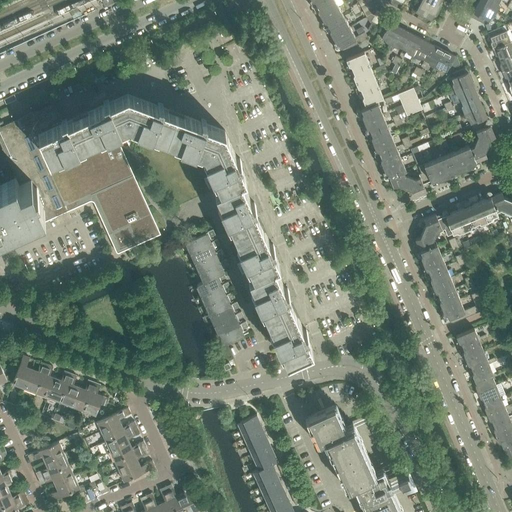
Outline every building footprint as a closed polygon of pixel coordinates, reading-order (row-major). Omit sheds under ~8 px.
[(338,6),(334,0),(311,0),(316,7),(317,9),(321,15),(338,6)] [(403,3),(396,0),(389,0),(388,3),(400,9),(403,3)] [(436,15),(438,10),(439,9),(421,0),(415,11),(419,13),(416,17),(429,24),(433,15),(434,16),(436,15)] [(440,2),(441,0),(421,0),(439,9),(441,4),(441,2),(440,2)] [(498,2),(499,0),(479,0),(479,1),(496,11),(500,5),(499,3),(498,2)] [(493,16),(496,11),(479,1),(471,17),(483,23),(485,19),(489,21),(491,17),(492,17),(493,16)] [(376,11),(377,10),(374,5),(363,11),(366,17),(371,14),(374,16),(376,11)] [(349,26),(338,6),(321,15),(325,23),(328,28),(332,36),(349,26)] [(391,45),(400,27),(385,19),(379,32),(383,34),(381,38),(385,40),(385,42),(391,45)] [(372,32),(376,26),(371,23),(368,30),(372,32)] [(356,37),(349,26),(332,36),(335,41),(338,47),(340,46),(342,50),(345,51),(366,39),(367,36),(365,32),(356,37)] [(510,40),(506,30),(503,31),(501,26),(488,32),(491,41),(490,43),(492,48),(510,40)] [(402,49),(411,33),(400,27),(391,45),(397,47),(398,47),(399,47),(402,49)] [(412,56),(421,38),(411,33),(402,49),(406,51),(407,53),(412,56)] [(423,60),(432,44),(421,38),(412,56),(418,59),(420,58),(423,60)] [(511,53),(511,44),(510,40),(492,48),(495,54),(497,55),(499,59),(511,53)] [(433,67),(442,49),(432,44),(423,60),(427,62),(428,64),(433,67)] [(460,64),(456,56),(442,49),(433,67),(439,70),(441,69),(445,71),(449,64),(454,67),(460,64)] [(373,74),(364,51),(346,59),(355,81),(373,74)] [(511,66),(511,53),(499,59),(501,63),(500,63),(499,65),(502,71),(511,66)] [(385,63),(384,61),(380,57),(377,59),(380,66),(385,63)] [(511,79),(511,66),(502,71),(504,77),(506,77),(508,81),(511,79)] [(472,83),(466,67),(453,73),(454,77),(451,79),(453,83),(452,83),(451,85),(454,91),(472,83)] [(383,96),(373,74),(355,81),(365,104),(383,96)] [(477,94),(472,83),(454,91),(456,97),(458,97),(459,97),(461,101),(477,94)] [(422,109),(413,87),(397,94),(402,105),(406,115),(422,109)] [(128,122),(127,93),(109,101),(108,99),(105,101),(103,102),(104,104),(81,114),(92,138),(113,129),(116,127),(118,131),(119,130),(127,127),(126,125),(128,124),(128,122)] [(166,138),(176,111),(162,106),(163,104),(158,102),(157,104),(127,93),(128,122),(128,124),(130,125),(130,127),(157,137),(158,135),(166,138)] [(482,105),(477,94),(461,101),(462,105),(461,105),(461,107),(463,113),(482,105)] [(382,113),(377,102),(361,108),(361,109),(359,109),(361,113),(362,114),(361,115),(364,121),(382,113)] [(60,117),(53,103),(23,116),(30,130),(60,117)] [(486,117),(482,105),(463,113),(466,119),(468,120),(470,124),(486,117)] [(204,151),(224,130),(205,122),(206,120),(201,118),(200,120),(176,111),(166,138),(173,141),(173,143),(200,153),(201,151),(203,152),(204,151)] [(391,135),(386,124),(382,113),(364,121),(366,127),(367,127),(367,128),(369,134),(371,136),(371,137),(373,143),(391,135)] [(92,138),(81,114),(67,120),(66,118),(61,120),(60,117),(30,130),(43,160),(92,138)] [(2,121),(0,121),(0,143),(20,134),(15,121),(14,120),(4,125),(2,121)] [(494,134),(490,125),(489,125),(488,123),(484,125),(483,121),(471,126),(474,134),(472,139),(487,145),(490,139),(495,137),(494,134)] [(147,205),(121,146),(119,143),(115,134),(114,132),(113,129),(92,138),(43,160),(57,190),(64,206),(93,193),(111,232),(124,226),(128,224),(133,234),(136,241),(159,231),(151,214),(148,208),(147,205)] [(241,163),(239,158),(237,159),(224,130),(204,151),(203,152),(204,154),(202,155),(214,182),(216,181),(217,184),(211,187),(213,191),(221,187),(221,188),(241,179),(246,177),(240,163),(241,163)] [(25,145),(20,134),(0,143),(5,154),(25,145)] [(400,157),(396,147),(391,135),(373,143),(375,149),(377,149),(376,150),(379,157),(380,158),(380,159),(382,165),(400,157)] [(487,157),(485,152),(487,145),(472,139),(470,144),(457,150),(465,168),(471,165),(471,164),(472,165),(479,162),(480,161),(479,160),(487,157)] [(30,155),(25,145),(5,154),(9,164),(30,155)] [(423,161),(417,146),(411,149),(417,164),(423,161)] [(465,168),(457,150),(434,159),(442,177),(449,175),(449,174),(450,174),(457,171),(458,170),(459,170),(465,168)] [(14,173),(34,164),(30,155),(9,164),(14,173)] [(406,171),(400,157),(382,165),(385,171),(386,171),(385,172),(388,179),(388,180),(389,180),(391,180),(393,187),(398,185),(404,187),(411,173),(406,171)] [(442,177),(434,159),(418,166),(420,173),(416,175),(411,173),(404,187),(412,190),(414,195),(426,190),(425,188),(427,187),(428,183),(435,180),(436,179),(437,180),(442,177)] [(40,178),(34,164),(14,173),(16,178),(19,185),(30,180),(31,182),(40,178)] [(46,214),(42,206),(35,191),(37,190),(36,187),(35,186),(33,187),(31,182),(30,180),(19,185),(16,178),(0,184),(0,234),(0,235),(46,214)] [(40,178),(31,182),(33,187),(35,186),(36,187),(43,183),(40,178)] [(256,207),(254,202),(252,203),(241,179),(221,188),(221,187),(213,191),(232,233),(260,220),(254,208),(256,207)] [(55,210),(48,194),(43,183),(36,187),(37,190),(35,191),(42,206),(46,214),(55,210)] [(504,214),(510,199),(503,196),(501,192),(494,195),(494,194),(493,193),(486,196),(485,196),(485,197),(485,198),(479,201),(486,220),(492,217),(493,215),(493,214),(499,212),(504,214)] [(488,224),(486,220),(479,201),(472,204),(471,203),(470,202),(464,205),(463,205),(463,206),(463,208),(457,210),(464,229),(470,226),(471,225),(470,224),(475,222),(478,229),(488,224)] [(464,229),(457,210),(450,213),(449,212),(448,212),(442,214),(440,215),(438,215),(436,215),(435,214),(423,219),(425,223),(420,237),(415,239),(420,250),(420,251),(436,244),(435,241),(439,231),(444,229),(447,236),(453,234),(452,232),(456,230),(459,231),(464,229)] [(275,248),(273,243),(271,244),(260,220),(232,233),(249,270),(244,273),(246,277),(254,273),(255,274),(274,265),(279,263),(273,249),(275,248)] [(136,241),(133,234),(128,224),(124,226),(111,232),(119,249),(136,241)] [(210,242),(208,238),(215,234),(213,229),(186,241),(191,251),(210,242)] [(459,247),(455,237),(448,240),(453,250),(459,247)] [(214,252),(212,247),(220,244),(217,239),(210,242),(191,251),(195,261),(214,252)] [(441,255),(436,244),(420,251),(420,250),(418,251),(419,254),(423,262),(441,255)] [(219,262),(217,257),(224,254),(222,249),(214,252),(195,261),(200,271),(219,262)] [(450,277),(441,255),(423,262),(428,276),(430,278),(432,284),(450,277)] [(223,272),(221,267),(228,264),(226,259),(219,262),(200,271),(204,280),(223,272)] [(289,292),(287,287),(285,288),(274,265),(255,274),(254,273),(246,277),(265,319),(293,307),(287,293),(289,292)] [(220,285),(218,280),(226,277),(223,272),(204,280),(197,283),(201,294),(220,285)] [(459,299),(450,277),(432,284),(434,290),(435,293),(441,306),(459,299)] [(225,295),(223,290),(230,287),(228,282),(220,285),(201,294),(206,303),(225,295)] [(464,310),(448,316),(448,317),(450,321),(452,322),(483,309),(484,307),(483,303),(485,303),(485,304),(492,301),(486,288),(471,294),(476,305),(464,310)] [(229,305),(227,300),(234,297),(232,291),(225,295),(206,303),(210,313),(229,305)] [(464,310),(459,299),(441,306),(444,312),(445,315),(446,318),(448,317),(448,316),(464,310)] [(234,314),(232,310),(239,306),(237,301),(229,305),(210,313),(215,323),(234,314)] [(308,334),(306,329),(304,330),(293,307),(265,319),(285,363),(289,362),(288,359),(312,348),(306,335),(308,334)] [(238,324),(236,320),(243,316),(241,311),(234,314),(215,323),(219,333),(238,324)] [(243,335),(240,329),(248,326),(245,321),(238,324),(219,333),(224,343),(243,335)] [(478,337),(474,327),(456,335),(465,358),(483,350),(479,340),(486,337),(485,334),(478,337)] [(487,360),(483,350),(465,358),(474,379),(490,372),(491,373),(492,373),(488,363),(495,360),(494,356),(487,360)] [(24,387),(32,368),(26,366),(29,357),(23,355),(12,383),(24,387)] [(36,392),(47,364),(40,361),(37,370),(32,368),(24,387),(36,392)] [(228,362),(223,364),(222,364),(225,371),(231,368),(228,362)] [(48,396),(55,376),(50,374),(53,366),(47,364),(36,392),(48,396)] [(60,401),(70,373),(64,370),(61,378),(55,376),(48,396),(60,401)] [(495,384),(491,373),(490,372),(474,379),(476,384),(475,386),(477,392),(495,384)] [(71,405),(79,386),(73,383),(76,375),(70,373),(60,401),(71,405)] [(83,410),(94,382),(88,379),(84,388),(79,386),(71,405),(83,410)] [(95,414),(103,395),(97,392),(100,384),(94,382),(83,410),(95,414)] [(500,395),(495,384),(477,392),(480,398),(481,399),(482,398),(484,402),(500,395)] [(504,406),(500,395),(484,402),(485,406),(484,408),(486,414),(504,406)] [(403,511),(402,509),(403,509),(400,503),(400,504),(391,485),(392,485),(391,484),(396,482),(400,480),(398,477),(395,478),(390,481),(390,479),(389,480),(383,467),(376,471),(373,464),(371,458),(370,459),(362,440),(360,434),(359,435),(355,425),(365,421),(363,418),(346,426),(343,419),(344,419),(341,413),(341,414),(336,404),(334,405),(307,417),(318,442),(326,438),(348,487),(357,483),(363,497),(362,498),(367,507),(367,508),(368,511),(403,511)] [(121,422),(119,418),(131,413),(128,406),(97,421),(102,431),(121,422)] [(509,418),(504,406),(486,414),(489,420),(491,421),(491,420),(493,424),(509,418)] [(241,430),(260,422),(256,414),(237,422),(241,430)] [(511,429),(511,424),(509,418),(493,424),(495,428),(494,429),(493,430),(496,436),(511,429)] [(106,441),(137,426),(134,420),(122,426),(121,422),(102,431),(106,441)] [(244,438),(263,429),(260,422),(241,430),(244,438)] [(129,442),(128,438),(140,432),(137,426),(106,441),(101,443),(106,452),(110,450),(129,442)] [(248,445),(267,437),(263,429),(244,438),(248,445)] [(511,429),(496,436),(498,442),(500,443),(501,443),(502,447),(511,442),(511,429)] [(251,453),(270,445),(267,437),(248,445),(251,453)] [(64,452),(58,440),(27,454),(30,461),(42,455),(45,461),(64,452)] [(115,460),(146,446),(143,440),(131,446),(129,442),(110,450),(115,460)] [(511,456),(511,442),(502,447),(507,458),(511,456)] [(255,461),(274,452),(270,445),(251,453),(255,461)] [(138,461),(137,458),(149,452),(146,446),(115,460),(119,470),(138,461)] [(0,460),(8,456),(6,450),(0,452),(0,460)] [(38,478),(69,464),(64,452),(45,461),(47,466),(35,472),(38,478)] [(272,463),(278,460),(274,452),(255,461),(258,468),(259,469),(272,463)] [(124,480),(155,466),(152,460),(140,465),(138,461),(119,470),(124,480)] [(257,480),(276,471),(272,463),(259,469),(258,468),(253,471),(257,480)] [(74,475),(69,464),(38,478),(41,484),(53,478),(55,484),(74,475)] [(0,480),(16,473),(13,467),(1,473),(0,469),(0,480)] [(413,490),(408,479),(409,478),(410,477),(408,472),(406,471),(405,472),(403,467),(396,470),(398,475),(397,475),(398,477),(400,480),(400,482),(401,481),(406,493),(413,490)] [(260,487),(279,479),(276,471),(257,480),(260,487)] [(0,494),(9,490),(7,485),(19,479),(16,473),(0,480),(0,494)] [(48,501),(80,487),(74,475),(55,484),(58,489),(46,495),(48,501)] [(189,511),(199,508),(185,477),(179,479),(184,491),(180,493),(188,511),(189,511)] [(263,494),(283,486),(279,479),(260,487),(263,494)] [(188,511),(180,493),(177,495),(171,483),(165,486),(177,511),(188,511)] [(177,511),(165,486),(159,488),(165,500),(161,502),(165,511),(177,511)] [(267,502),(286,494),(283,486),(263,494),(267,502)] [(0,508),(26,496),(24,490),(12,496),(9,490),(0,494),(0,508)] [(165,511),(161,502),(157,504),(152,492),(146,495),(153,511),(165,511)] [(270,509),(289,501),(286,494),(267,502),(270,509)] [(153,511),(146,495),(140,497),(145,509),(141,511),(153,511)] [(19,511),(17,508),(29,502),(26,496),(0,508),(0,511),(19,511)] [(141,511),(138,511),(136,511),(132,501),(126,503),(129,511),(141,511)] [(271,511),(286,511),(293,509),(289,501),(270,509),(271,511)] [(129,511),(126,503),(120,506),(122,511),(129,511)]
